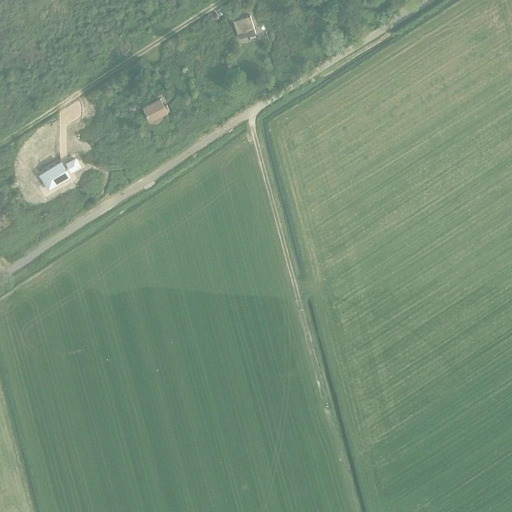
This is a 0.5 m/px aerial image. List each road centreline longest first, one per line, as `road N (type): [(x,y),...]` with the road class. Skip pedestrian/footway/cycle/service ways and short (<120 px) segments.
road 1 (unclassified): [(0,278),(431,0)]
road 2 (track): [(249,113),(324,396)]
road 3 (track): [(0,145),(224,0)]
